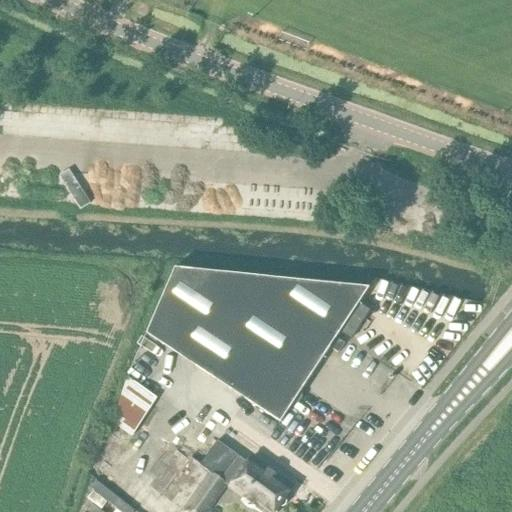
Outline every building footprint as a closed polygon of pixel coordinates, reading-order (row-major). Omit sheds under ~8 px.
[(489,240),(498,229),(481,215),(472,226),(489,240)] [(344,343),(335,338),(369,286),(175,267),(146,333),(280,422),(330,346),(338,352),(344,343)] [(360,304),(341,333),(351,340),(370,310),(360,304)] [(127,377),(111,422),(132,437),(158,397),(127,377)] [(217,440),(199,465),(209,472),(228,485),(265,511),(273,511),(292,486),(250,456),(246,461),(217,440)] [(139,511),(133,503),(125,509),(126,511),(139,511)]
